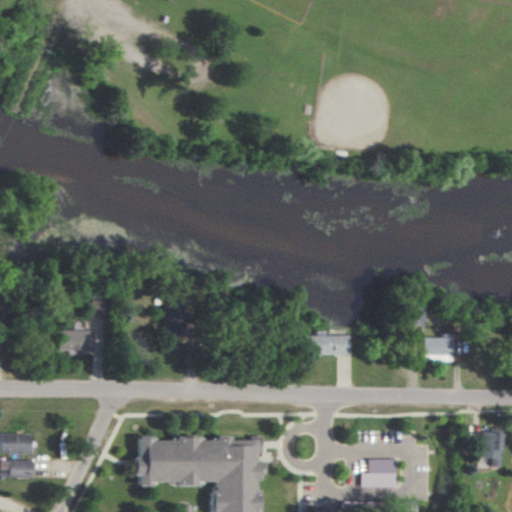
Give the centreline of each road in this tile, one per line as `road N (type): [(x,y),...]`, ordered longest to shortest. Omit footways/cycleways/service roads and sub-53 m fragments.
road 1 (residential): [(511,402),(0,389)]
road 2 (residential): [(119,391),(63,511)]
